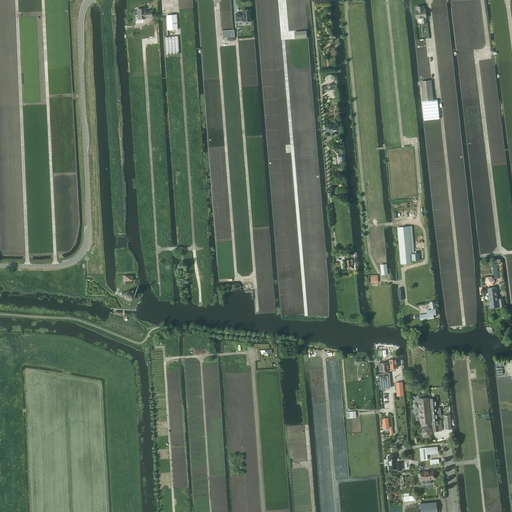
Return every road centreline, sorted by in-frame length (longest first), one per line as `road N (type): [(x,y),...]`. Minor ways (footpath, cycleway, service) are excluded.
road 1 (unclassified): [(0,265),(65,265),(88,241),(79,29),(87,0)]
road 2 (track): [(366,226),(423,220),(415,142),(402,143),(386,0)]
road 3 (track): [(16,0),(27,266)]
road 4 (track): [(42,0),(55,265)]
road 5 (track): [(254,273),(235,277),(217,42)]
road 6 (track): [(159,293),(143,43)]
road 7 (track): [(462,309),(435,67)]
road 8 (track): [(254,273),(235,40)]
road 9 (track): [(157,250),(194,248),(180,52)]
road 10 (track): [(263,511),(252,352),(200,356)]
road 11 (track): [(173,511),(164,358),(200,356)]
road 12 (track): [(210,511),(200,356)]
road 13 (track): [(323,359),(336,511)]
road 14 (track): [(467,357),(478,461),(450,464)]
